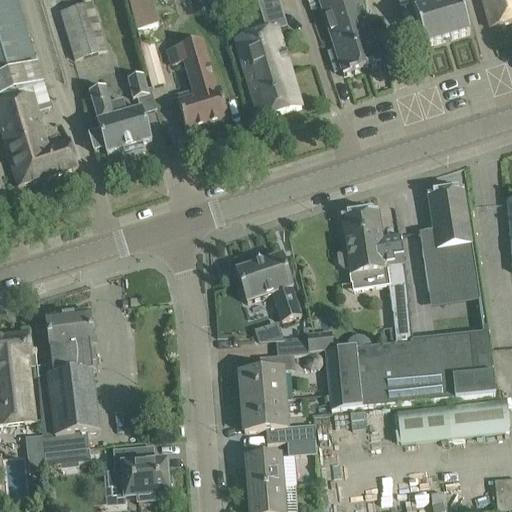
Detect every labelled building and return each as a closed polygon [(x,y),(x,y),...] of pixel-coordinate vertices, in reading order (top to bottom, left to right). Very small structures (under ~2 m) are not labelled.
[(50,110),(37,68),(15,0),(0,0),(0,107),(32,98),(37,114),(50,110)] [(153,0),(128,0),(137,33),(160,27),(153,0)] [(265,0),(259,2),(268,33),(235,42),(246,80),(272,72),(274,79),(290,74),(277,31),(286,29),(276,0),(265,0)] [(317,0),(330,36),(367,24),(359,0),(317,0)] [(414,0),(418,11),(414,12),(425,49),(470,36),(458,0),(414,0)] [(511,23),(511,0),(481,0),(490,30),(511,23)] [(75,62),(94,56),(106,53),(92,6),(61,16),(75,62)] [(367,24),(330,36),(334,51),(335,51),(343,78),(380,66),(367,24)] [(228,121),(222,102),(219,92),(216,93),(201,42),(167,52),(172,68),(184,64),(193,94),(183,97),(184,102),(177,104),(186,134),(228,121)] [(153,44),(141,47),(152,89),(164,86),(153,44)] [(335,74),(341,72),(335,51),(334,51),(328,53),(335,74)] [(301,110),(290,74),(274,79),(272,72),(246,80),(254,103),(259,122),(301,110)] [(157,112),(146,77),(127,82),(133,103),(137,101),(140,112),(126,116),(123,103),(111,107),(106,90),(88,96),(100,134),(89,137),(94,154),(105,151),(107,158),(151,144),(143,116),(157,112)] [(32,98),(0,107),(0,130),(18,189),(78,171),(70,141),(48,148),(37,114),(32,98)] [(427,253),(422,254),(428,293),(428,292),(478,285),(477,279),(463,191),(427,197),(433,233),(424,234),(427,253)] [(341,254),(339,258),(340,267),(344,270),(349,269),(351,287),(353,286),(353,289),(371,287),(372,291),(388,289),(392,315),(393,315),(394,330),(389,330),(391,347),(395,347),(410,345),(410,342),(412,342),(405,267),(404,267),(400,238),(398,239),(382,241),(378,213),(341,218),(346,253),(341,254)] [(282,258),(236,273),(247,306),(272,298),(281,326),(301,319),(292,291),(293,291),(282,258)] [(79,437),(82,436),(99,434),(91,374),(96,373),(89,314),(68,317),(46,320),(48,340),(51,367),(45,367),(36,369),(38,380),(47,379),(54,440),(79,437)] [(327,353),(326,353),(326,354),(330,398),(331,415),(494,400),(488,331),(483,331),(482,332),(482,336),(412,342),(410,342),(410,345),(395,347),(391,347),(372,349),(346,351),(327,353)] [(308,337),(310,354),(333,352),(332,334),(308,337)] [(31,358),(31,356),(28,336),(0,339),(0,428),(39,424),(33,370),(36,369),(35,358),(31,358)] [(372,349),(370,344),(367,340),(363,338),(358,337),(353,339),(349,342),(346,346),(346,351),(372,349)] [(276,344),(277,360),(291,358),(308,357),(307,341),(276,344)] [(309,358),(305,362),(306,369),(310,374),(319,374),(323,369),(323,362),(319,357),(309,358)] [(291,358),(277,360),(266,360),(267,374),(239,377),(242,406),(285,402),(283,374),(292,374),(291,358)] [(287,431),(285,402),(242,406),(244,435),(271,433),(273,447),(287,446),(315,444),(314,429),(287,431)] [(507,403),(446,410),(397,415),(400,448),(510,435),(507,403)] [(315,444),(287,446),(288,460),(316,458),(315,444)] [(166,465),(162,465),(154,465),(153,451),(113,453),(114,474),(106,475),(107,491),(115,490),(116,502),(137,501),(138,508),(156,506),(155,500),(168,499),(168,488),(172,488),(171,475),(167,475),(166,465)] [(89,452),(45,457),(46,470),(61,468),(78,466),(90,465),(89,452)] [(249,492),(283,490),(280,460),(246,462),(249,492)] [(511,511),(511,483),(494,485),(496,511),(511,511)] [(284,511),(283,490),(249,492),(250,511),(284,511)]
